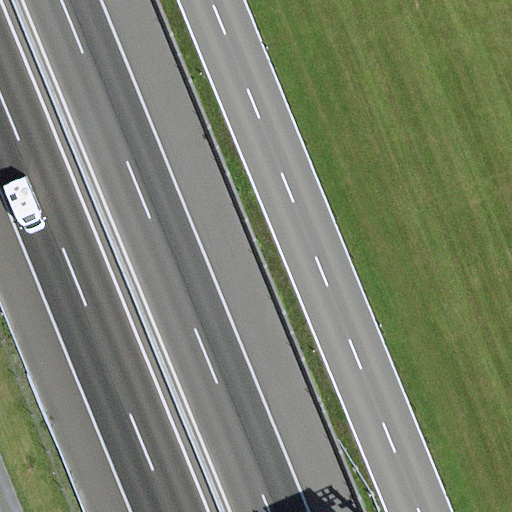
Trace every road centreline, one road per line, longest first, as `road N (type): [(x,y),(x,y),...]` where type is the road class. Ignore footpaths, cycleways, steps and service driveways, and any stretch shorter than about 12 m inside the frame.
road 1 (primary): [(205,0),(416,511)]
road 2 (motorway): [(269,511),(61,0)]
road 3 (motorway): [(0,94),(168,511)]
